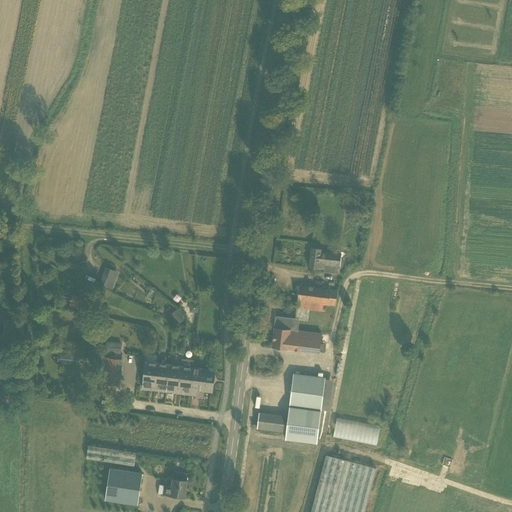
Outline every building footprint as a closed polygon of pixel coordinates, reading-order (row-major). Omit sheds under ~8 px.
[(357,213),(357,202),(344,201),(342,212),(357,213)] [(322,251),(322,249),(312,248),(309,268),(326,270),(327,265),(340,267),(342,253),(322,251)] [(12,265),(0,265),(0,286),(1,295),(14,295),(12,265)] [(114,285),(112,284),(101,280),(99,284),(113,289),(114,285)] [(336,307),(337,290),(299,286),(297,308),(323,311),(323,305),(336,307)] [(191,303),(190,311),(198,312),(200,304),(191,303)] [(185,319),(181,314),(174,319),(178,324),(185,319)] [(273,347),(320,353),(320,352),(325,352),(326,346),(327,336),(321,335),(322,334),(290,330),(291,318),(276,316),(274,328),(275,328),(273,347)] [(16,320),(4,320),(4,347),(16,347),(16,320)] [(105,351),(121,353),(122,343),(107,341),(105,351)] [(79,356),(59,354),(58,362),(78,364),(79,356)] [(108,357),(107,375),(122,376),(122,358),(108,357)] [(142,389),(154,390),(158,364),(146,362),(142,389)] [(154,390),(166,392),(170,365),(158,364),(154,390)] [(179,393),(183,367),(170,365),(166,392),(179,393)] [(191,395),(191,388),(194,368),(183,367),(179,393),(191,395)] [(214,369),(213,371),(194,368),(191,388),(212,391),(215,371),(214,371),(215,369),(214,369)] [(294,374),(290,406),(322,410),(325,378),(294,374)] [(121,379),(99,376),(98,383),(120,386),(121,379)] [(290,406),(288,416),(285,439),(318,443),(322,410),(290,406)] [(337,418),(333,437),(376,446),(380,426),(337,418)] [(89,446),(86,459),(134,467),(136,454),(89,446)] [(364,511),(376,468),(325,455),(310,511),(364,511)] [(138,505),(143,474),(111,469),(106,500),(138,505)] [(185,497),(188,474),(174,471),(172,485),(164,484),(163,494),(185,497)]
